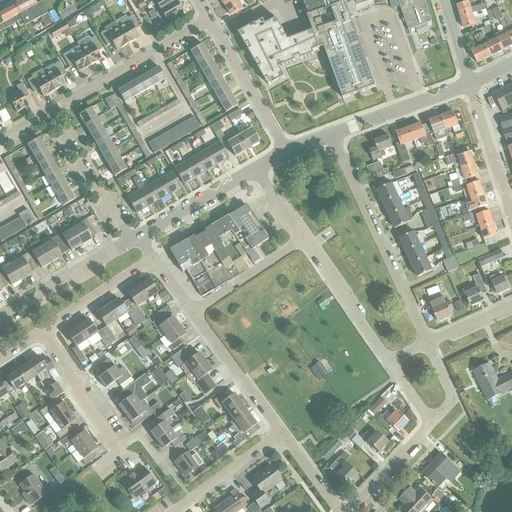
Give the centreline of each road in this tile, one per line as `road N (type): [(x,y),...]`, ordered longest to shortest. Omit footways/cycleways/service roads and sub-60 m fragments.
road 1 (residential): [(426,341),(330,134)]
road 2 (residential): [(49,110),(210,20)]
road 3 (residential): [(390,362),(302,236)]
road 4 (residential): [(129,241),(49,110)]
road 5 (residential): [(286,152),(210,20)]
road 6 (residential): [(281,434),(195,311)]
road 7 (tertiary): [(0,315),(129,241)]
road 8 (tertiary): [(330,134),(468,84)]
road 9 (residential): [(120,451),(39,331)]
road 10 (residential): [(511,216),(468,84)]
road 11 (residential): [(39,331),(152,256)]
road 12 (tertiary): [(140,236),(257,168)]
road 13 (residential): [(172,511),(281,434)]
road 14 (residential): [(195,311),(302,236)]
road 15 (residential): [(344,511),(429,425)]
